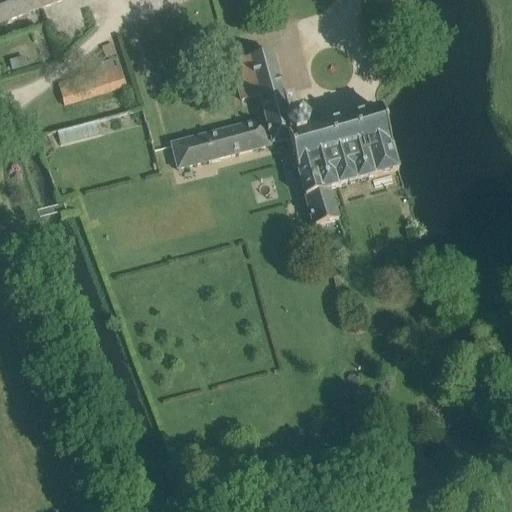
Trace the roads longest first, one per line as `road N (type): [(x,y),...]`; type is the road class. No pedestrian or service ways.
road 1 (track): [(0,192),(113,511)]
road 2 (track): [(281,511),(511,446)]
